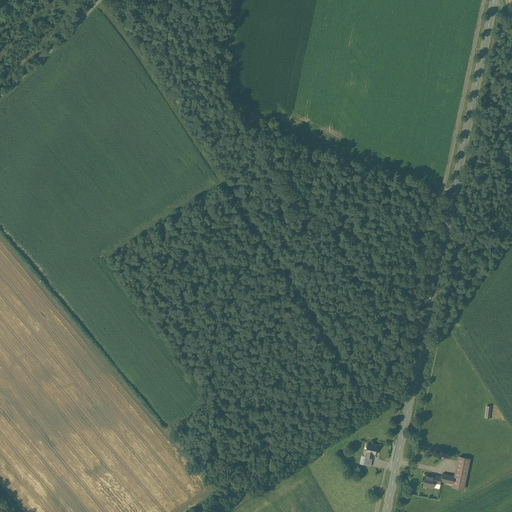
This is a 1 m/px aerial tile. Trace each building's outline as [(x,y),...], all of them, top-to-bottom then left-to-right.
[(377,445),(368,443),(366,452),(365,456),(373,458),(373,457),(370,457),(371,453),(375,454),(377,445)] [(373,458),(365,456),(364,464),(371,466),(373,458)] [(453,483),(452,487),(463,489),(468,467),(470,459),(459,456),(453,483)] [(454,476),(442,473),(441,477),(441,481),(453,483),(454,476)] [(425,475),(423,484),(427,485),(427,486),(433,487),(434,482),(440,484),(441,481),(441,477),(435,475),(435,477),(425,475)]
